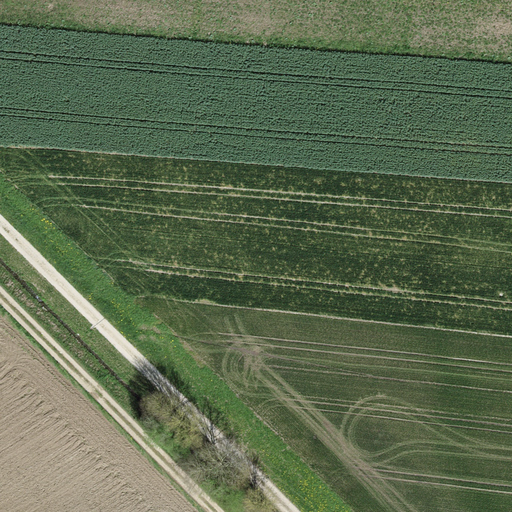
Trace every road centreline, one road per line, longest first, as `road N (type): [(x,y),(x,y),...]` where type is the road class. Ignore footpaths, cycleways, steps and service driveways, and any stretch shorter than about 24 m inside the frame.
road 1 (track): [(0,223),(287,511)]
road 2 (track): [(0,294),(217,511)]
